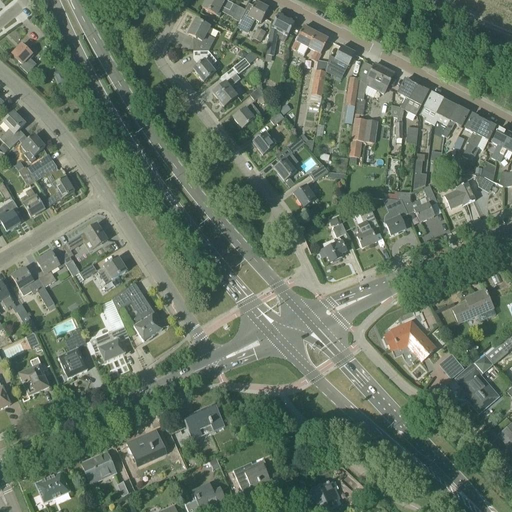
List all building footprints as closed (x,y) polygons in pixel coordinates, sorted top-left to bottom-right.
[(202,9),(211,14),(216,17),(221,7),(229,12),(233,5),(224,1),(223,0),(206,0),(205,3),(207,4),(204,9),(202,9)] [(261,24),(268,10),(255,3),(243,25),(249,28),(253,20),(261,24)] [(232,20),(239,23),(245,11),(238,8),(232,20)] [(294,24),(278,15),(271,29),(267,56),(273,57),(276,38),(275,37),(275,35),(279,37),(279,40),(283,43),(286,37),(287,37),(294,24)] [(196,21),(188,37),(189,37),(201,43),(200,46),(194,46),(194,45),(193,45),(194,52),(193,52),(193,53),(208,53),(215,40),(205,35),(209,28),(196,21)] [(304,57),(308,49),(315,35),(303,28),(291,50),(304,57)] [(264,35),(265,33),(257,29),(252,40),(261,44),(265,35),(264,35)] [(315,35),(308,49),(315,53),(311,61),(317,64),(321,56),(320,55),(328,41),(315,35)] [(11,56),(22,66),(20,68),(27,75),(36,66),(29,59),(32,56),(21,46),(11,56)] [(354,55),(341,48),(334,60),(329,57),(325,73),(335,78),(338,73),(343,75),(348,67),(354,55)] [(241,51),(238,57),(240,58),(243,60),(244,58),(246,55),(241,51)] [(208,53),(193,53),(194,60),(202,60),(203,62),(193,71),(203,83),(215,74),(209,67),(216,62),(208,53)] [(251,55),(244,60),(248,65),(257,58),(251,55)] [(244,60),(233,69),(238,75),(249,66),(248,65),(244,60)] [(361,71),(358,92),(357,100),(363,101),(364,92),(367,86),(383,95),(393,75),(374,66),(373,68),(364,64),(361,71)] [(61,70),(53,74),(58,86),(59,85),(66,82),(61,70)] [(315,72),(310,96),(309,102),(319,104),(325,74),(315,72)] [(239,81),(235,76),(223,85),(212,94),(224,108),(236,98),(231,91),(235,87),(234,85),(239,81)] [(344,106),(354,108),(356,90),(358,80),(349,79),(344,106)] [(401,120),(403,110),(416,87),(404,81),(397,95),(405,99),(400,109),(397,118),(395,124),(395,140),(402,140),(401,124),(401,120)] [(427,93),(416,87),(403,110),(415,117),(427,93)] [(259,89),(249,96),(254,102),(264,95),(259,89)] [(431,95),(420,116),(426,119),(425,121),(430,124),(443,101),(431,95)] [(436,122),(446,127),(456,108),(443,101),(430,124),(434,126),(436,122)] [(260,115),(254,108),(251,104),(233,120),(241,130),(260,115)] [(283,107),(278,111),(283,117),(288,113),(283,107)] [(456,108),(446,127),(441,136),(446,138),(448,133),(453,124),(461,128),(468,114),(456,108)] [(25,126),(13,114),(3,124),(10,131),(0,140),(10,150),(20,141),(15,135),(25,126)] [(279,114),(270,122),(274,127),(283,119),(279,114)] [(471,146),(483,122),(471,116),(464,130),(473,134),(468,144),(462,157),(467,159),(469,155),(474,147),(471,146)] [(374,145),(377,124),(354,120),(353,127),(348,158),(350,158),(348,165),(355,166),(356,159),(359,160),(361,143),(374,145)] [(482,152),(487,142),(495,128),(483,122),(471,146),(474,147),(469,155),(474,158),(479,150),(482,152)] [(406,144),(416,146),(417,130),(408,129),(406,144)] [(495,161),(508,135),(498,130),(491,143),(497,147),(491,159),(495,161)] [(265,134),(252,144),(262,157),(275,147),(265,134)] [(511,136),(508,135),(495,161),(500,164),(503,158),(508,161),(511,154),(511,136)] [(35,160),(33,158),(45,148),(34,136),(21,147),(26,154),(24,156),(31,164),(35,160)] [(459,152),(464,141),(458,138),(453,150),(459,152)] [(287,149),(292,155),(304,144),(300,139),(287,149)] [(4,145),(0,148),(0,150),(4,155),(9,150),(4,145)] [(439,163),(441,154),(432,153),(430,162),(439,163)] [(441,154),(439,163),(438,175),(451,177),(453,163),(440,161),(441,154)] [(48,156),(40,162),(27,170),(31,176),(52,162),(48,156)] [(291,156),(273,170),(284,183),(289,179),(296,174),(291,169),(297,164),(291,156)] [(52,162),(31,176),(35,183),(45,177),(52,188),(47,191),(51,196),(44,200),(49,208),(74,193),(61,171),(59,172),(58,172),(56,169),(57,169),(52,162)] [(412,192),(424,187),(426,176),(420,175),(422,162),(416,162),(412,192)] [(492,183),(495,168),(485,163),(481,177),(492,183)] [(309,176),(313,183),(327,174),(322,167),(309,176)] [(35,183),(31,176),(27,170),(25,168),(18,173),(27,188),(35,183)] [(501,173),(500,179),(499,186),(504,188),(507,174),(501,173)] [(294,185),(289,179),(284,183),(289,189),(294,185)] [(0,185),(0,194),(4,202),(11,198),(2,184),(0,185)] [(313,189),(310,184),(293,196),(302,210),(316,201),(309,192),(313,189)] [(474,202),(466,184),(454,190),(455,192),(444,197),(450,211),(462,205),(463,207),(474,202)] [(437,204),(434,199),(429,187),(423,190),(426,198),(428,202),(429,204),(428,204),(429,208),(437,204)] [(30,202),(23,206),(31,219),(44,211),(31,190),(25,193),(30,202)] [(397,193),(397,194),(397,202),(401,203),(409,203),(410,195),(397,193)] [(429,204),(428,202),(426,198),(419,202),(411,205),(410,203),(409,203),(401,203),(407,216),(414,212),(419,224),(434,218),(429,208),(428,204),(429,204)] [(397,202),(389,202),(393,212),(388,214),(386,215),(385,217),(384,219),(383,221),(383,222),(390,237),(405,230),(400,219),(407,216),(401,203),(397,202)] [(11,212),(7,206),(0,210),(3,214),(0,216),(0,222),(6,234),(20,225),(12,212),(11,212)] [(378,228),(375,222),(370,211),(360,214),(359,214),(363,224),(357,227),(361,236),(356,238),(361,250),(376,243),(371,231),(378,228)] [(336,218),(330,221),(332,227),(339,225),(336,218)] [(66,245),(68,249),(70,252),(83,244),(89,253),(106,241),(96,226),(66,245)] [(342,226),(335,228),(332,230),(336,239),(345,235),(344,231),(342,226)] [(346,253),(342,244),(341,243),(319,253),(322,259),(327,257),(330,264),(332,263),(333,264),(340,261),(339,260),(342,259),(340,255),(346,253)] [(63,247),(56,251),(59,255),(62,261),(65,266),(72,262),(70,259),(67,254),(65,251),(63,247)] [(62,261),(59,255),(54,259),(51,254),(36,263),(42,273),(36,276),(44,289),(55,282),(49,273),(58,267),(57,264),(62,261)] [(96,273),(97,273),(99,277),(104,285),(106,285),(126,272),(118,259),(96,272),(96,273)] [(96,273),(96,272),(92,266),(74,277),(79,284),(83,281),(96,273)] [(23,297),(30,293),(32,296),(37,292),(32,283),(33,283),(24,269),(11,277),(19,291),(23,297)] [(5,309),(13,305),(1,284),(0,283),(0,302),(1,302),(5,309)] [(135,285),(113,300),(111,301),(117,313),(131,304),(138,315),(136,316),(136,318),(134,320),(136,324),(133,326),(134,328),(133,328),(143,344),(143,343),(151,338),(161,332),(153,319),(156,318),(135,285)] [(479,323),(486,320),(495,316),(487,297),(488,297),(486,294),(485,294),(484,291),(468,299),(469,301),(465,302),(466,304),(452,311),(458,325),(477,317),(479,323)] [(47,310),(54,306),(46,292),(39,296),(47,310)] [(25,328),(28,326),(32,324),(21,305),(14,309),(25,328)] [(391,332),(391,334),(384,338),(385,340),(383,341),(386,347),(388,346),(390,352),(398,349),(399,351),(407,347),(421,363),(429,356),(430,357),(432,355),(431,354),(435,351),(421,335),(416,337),(411,324),(391,332)] [(123,328),(108,335),(90,343),(95,355),(99,353),(104,364),(124,356),(119,343),(128,339),(123,328)] [(79,329),(69,333),(71,338),(76,349),(86,345),(79,329)] [(511,335),(485,358),(492,365),(511,348),(511,335)] [(87,372),(78,352),(58,360),(67,381),(87,372)] [(438,366),(450,381),(463,371),(451,355),(438,366)] [(484,357),(480,360),(466,370),(454,380),(459,385),(458,386),(468,398),(470,397),(472,399),(468,403),(475,411),(481,406),(484,410),(498,398),(479,377),(493,366),(492,365),(485,358),(484,357)] [(45,364),(40,366),(38,360),(30,364),(33,370),(19,376),(28,398),(49,389),(41,373),(47,371),(45,364)] [(0,386),(0,410),(10,406),(3,390),(2,390),(0,386)] [(202,437),(200,432),(211,426),(214,432),(224,428),(214,405),(182,419),(192,442),(202,437)] [(508,446),(511,449),(511,423),(497,436),(506,447),(508,446)] [(164,452),(159,441),(155,432),(140,439),(141,440),(132,443),(132,442),(127,445),(126,446),(136,466),(164,452)] [(115,474),(106,454),(101,456),(101,457),(94,461),(93,460),(81,465),(90,486),(115,474)] [(216,459),(208,462),(213,472),(220,469),(216,459)] [(251,464),(242,468),(233,472),(245,500),(255,495),(253,491),(270,483),(261,462),(252,466),(251,464)] [(35,486),(36,487),(44,505),(69,493),(61,474),(35,486)] [(129,481),(116,487),(122,500),(135,494),(129,481)] [(338,500),(335,493),(331,483),(310,492),(314,502),(312,503),(315,511),(329,511),(335,509),(332,503),(338,500)] [(219,511),(227,507),(220,492),(213,495),(209,486),(192,493),(199,511),(203,511),(217,506),(219,511)]
